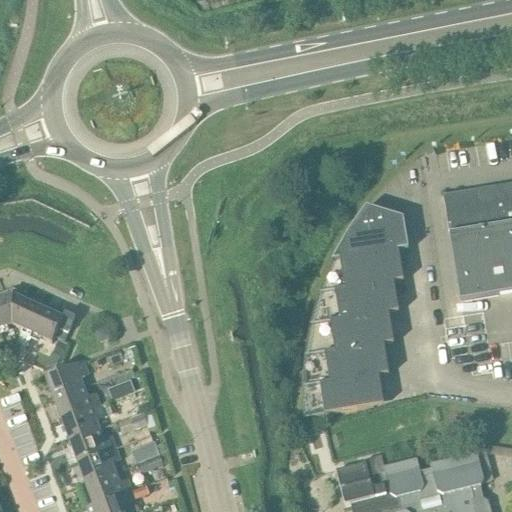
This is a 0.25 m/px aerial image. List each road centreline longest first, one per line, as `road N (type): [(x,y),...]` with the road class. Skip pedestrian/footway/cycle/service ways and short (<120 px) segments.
road 1 (primary): [(511,9),(179,73)]
road 2 (primary): [(185,117),(344,74),(511,45)]
road 3 (tertiary): [(223,511),(174,318)]
road 4 (tertiary): [(174,318),(156,160)]
road 5 (tertiary): [(116,172),(174,318)]
